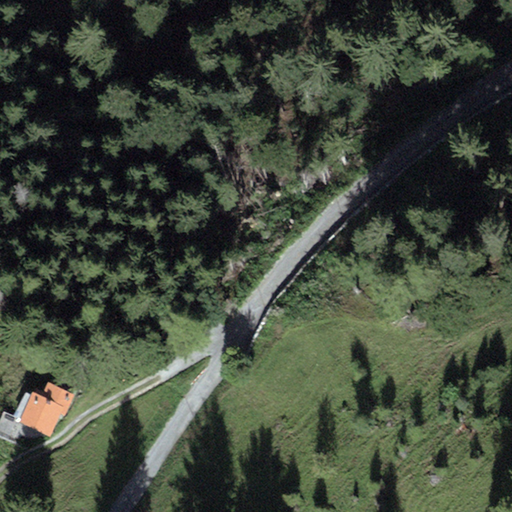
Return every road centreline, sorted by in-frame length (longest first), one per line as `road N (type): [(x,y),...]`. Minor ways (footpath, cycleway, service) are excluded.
road 1 (track): [(511,66),(379,164),(223,336)]
road 2 (track): [(223,336),(0,475)]
road 3 (track): [(116,511),(216,368),(223,336)]
